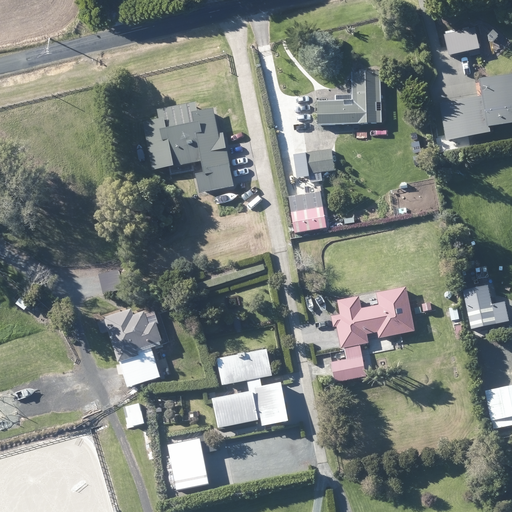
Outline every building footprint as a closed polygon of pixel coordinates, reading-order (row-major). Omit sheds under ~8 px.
[(479,51),(474,31),(445,38),(450,58),(479,51)] [(358,124),(384,123),(384,110),(379,111),(379,102),(384,102),(383,71),(354,72),(355,88),(355,93),(355,95),(355,100),(355,104),(347,104),(347,100),(335,101),(319,101),(319,112),(319,121),(319,125),(354,124),(358,124)] [(478,97),(445,102),(450,139),(494,133),(493,126),(511,123),(511,73),(483,78),(484,82),(486,96),(478,97)] [(237,183),(229,145),(226,132),(221,133),(215,107),(200,110),(198,101),(159,109),(161,116),(161,119),(147,122),(146,122),(156,170),(170,167),(205,160),(207,172),(199,174),(203,193),(237,186),(237,183)] [(331,150),(306,154),(310,174),(337,169),(333,149),(331,150)] [(410,154),(412,162),(420,161),(418,152),(410,154)] [(322,207),(292,212),(295,233),(328,228),(325,207),(322,207)] [(106,281),(107,295),(130,293),(128,273),(105,276),(106,281)] [(382,338),(418,331),(409,285),(380,291),(378,292),(381,305),(363,308),(361,295),(339,300),(342,314),(333,316),(335,327),(338,326),(343,348),(346,348),(347,350),(348,359),(334,362),(337,379),(338,382),(368,376),(363,349),(362,344),(369,342),(371,342),(369,334),(380,332),(381,338),(382,338)] [(491,297),(481,301),(485,311),(495,307),(491,297)] [(450,308),(453,320),(460,318),(458,306),(450,308)] [(152,323),(147,310),(137,314),(135,307),(129,310),(122,312),(107,317),(123,363),(126,374),(131,388),(155,380),(162,377),(164,376),(152,344),(166,339),(159,320),(158,321),(152,323)] [(511,367),(508,349),(498,351),(502,369),(511,367)] [(251,394),(242,395),(243,394),(244,393),(244,391),(244,389),(243,388),(241,387),(240,386),(238,386),(237,386),(235,387),(234,388),(234,390),(233,392),(234,393),(235,395),(236,396),(237,396),(213,401),(219,430),(263,421),(264,428),(289,423),(282,385),(263,388),(261,379),(273,377),(268,351),(218,361),(223,387),(249,382),(251,394)] [(511,418),(511,387),(486,392),(491,423),(511,418)] [(59,428),(78,427),(77,404),(55,405),(56,428),(59,428)] [(145,423),(143,410),(133,412),(135,425),(145,423)] [(210,485),(201,441),(169,447),(178,491),(210,485)]
